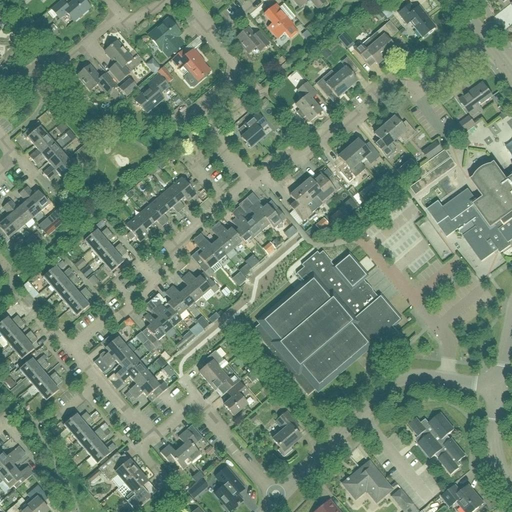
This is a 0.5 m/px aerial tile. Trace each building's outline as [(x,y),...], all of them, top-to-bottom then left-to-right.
[(89,8),(82,0),(74,0),(67,7),(62,1),(50,10),(59,20),(66,14),(73,22),(89,8)] [(290,0),(299,10),(309,1),(317,10),(325,4),(322,0),(290,0)] [(414,11),(410,5),(397,14),(406,26),(409,23),(421,39),(435,29),(419,8),(414,11)] [(295,35),(296,32),(291,27),(292,27),(275,6),(263,17),(271,26),(267,29),(276,40),(284,34),(288,39),(290,39),(295,35)] [(384,16),(381,13),(379,10),(374,14),(379,20),(384,16)] [(168,58),(182,46),(176,39),(180,35),(167,20),(148,37),(160,52),(161,51),(168,58)] [(370,39),(386,58),(395,50),(386,41),(391,36),(393,38),(398,34),(389,23),(374,36),(370,39)] [(49,36),(51,34),(57,30),(52,25),(47,30),(45,31),(49,36)] [(248,30),(236,40),(248,55),(257,47),(261,52),(268,45),(258,32),(253,36),(248,30)] [(377,65),(386,58),(370,39),(362,45),(360,43),(353,49),(363,60),(369,55),(377,65)] [(118,83),(128,74),(123,68),(131,61),(116,43),(104,53),(115,66),(109,71),(118,83)] [(201,61),(193,51),(187,56),(183,51),(171,62),(179,70),(183,67),(188,74),(183,78),(183,81),(189,89),(192,89),(197,85),(197,83),(209,73),(200,62),(201,61)] [(145,65),(154,74),(160,69),(152,59),(145,65)] [(335,77),(347,91),(357,83),(349,74),(355,69),(346,59),(341,64),(345,69),(335,77)] [(99,79),(88,67),(76,77),(89,91),(96,85),(105,95),(115,87),(104,75),(99,79)] [(162,68),(157,73),(158,75),(162,79),(167,74),(162,68)] [(347,91),(335,77),(331,72),(316,85),(324,95),(329,90),(337,99),(347,91)] [(146,115),(163,100),(159,96),(169,87),(162,79),(158,75),(145,86),(148,89),(134,101),(146,115)] [(126,98),(137,88),(129,80),(118,89),(126,98)] [(309,123),(321,113),(309,99),(315,94),(307,84),(297,92),(304,100),(295,107),(299,111),(296,114),(301,120),(304,117),(309,123)] [(492,97),(482,84),(459,100),(471,118),(481,110),(479,107),(491,99),(492,101),(495,99),(493,96),(492,97)] [(177,106),(178,107),(183,103),(182,102),(178,96),(176,98),(172,100),(177,106)] [(500,116),(503,120),(511,114),(509,109),(503,114),(500,116)] [(47,129),(56,120),(47,112),(39,121),(47,129)] [(250,149),(264,137),(259,131),(266,124),(257,114),(246,123),(251,130),(241,139),(250,149)] [(464,135),(475,126),(469,117),(457,126),(464,135)] [(384,127),(395,140),(400,136),(405,142),(415,134),(407,124),(402,128),(394,118),(384,127)] [(41,127),(38,123),(33,126),(29,129),(33,134),(40,142),(46,136),(39,128),(41,127)] [(395,140),(384,127),(374,135),(378,139),(373,143),(386,159),(396,150),(391,144),(395,140)] [(40,142),(33,134),(29,129),(25,133),(21,136),(25,140),(26,139),(33,147),(40,142)] [(66,155),(80,147),(76,140),(71,143),(66,135),(58,141),(66,155)] [(32,162),(53,144),(46,136),(40,142),(33,147),(37,151),(29,158),(32,162)] [(347,150),(359,163),(364,159),(369,165),(379,157),(370,146),(365,150),(358,141),(347,150)] [(420,153),(427,161),(441,151),(435,142),(420,153)] [(47,163),(60,152),(53,144),(32,162),(36,166),(44,159),(47,163)] [(354,167),(359,163),(347,150),(338,158),(345,167),(341,171),(350,182),(360,173),(354,167)] [(420,179),(449,158),(444,151),(415,171),(420,179)] [(45,178),(67,160),(60,152),(47,163),(50,167),(42,174),(45,178)] [(450,159),(409,188),(414,196),(421,190),(455,166),(450,159)] [(61,179),(74,169),(67,160),(45,178),(49,182),(57,175),(61,179)] [(474,179),(471,181),(483,199),(477,203),(468,190),(443,208),(438,202),(427,210),(443,233),(449,230),(452,234),(458,230),(460,232),(459,234),(461,234),(482,263),(498,251),(500,254),(511,246),(509,243),(511,240),(511,177),(508,181),(495,164),(492,166),(487,168),(482,171),(477,175),(474,179)] [(401,168),(396,172),(402,178),(407,174),(401,168)] [(384,176),(388,180),(392,177),(388,172),(384,176)] [(309,179),(299,188),(311,202),(317,209),(336,193),(327,182),(320,174),(311,181),(311,182),(309,179)] [(187,185),(182,179),(173,187),(180,195),(192,185),(190,182),(187,185)] [(180,195),(184,199),(187,203),(196,196),(191,190),(195,187),(192,185),(180,195)] [(179,203),(184,199),(180,195),(173,187),(165,193),(181,212),(184,209),(179,203)] [(293,200),(287,205),(302,222),(317,209),(311,202),(299,188),(298,189),(296,187),(289,193),(291,195),(289,196),(293,200)] [(33,197),(26,188),(22,192),(40,213),(48,206),(37,193),(33,197)] [(21,207),(32,220),(40,213),(22,192),(18,196),(25,204),(21,207)] [(181,212),(165,193),(157,200),(168,213),(172,209),(177,215),(181,212)] [(251,194),(246,199),(272,230),(285,219),(276,208),(271,212),(266,206),(262,209),(258,205),(259,203),(251,194)] [(209,199),(197,206),(202,213),(213,206),(209,199)] [(260,232),(268,225),(246,199),(242,202),(254,216),(250,219),(260,232)] [(149,207),(165,225),(169,222),(164,216),(168,213),(157,200),(149,207)] [(17,210),(10,202),(6,206),(24,227),(32,220),(21,207),(17,210)] [(16,233),(24,227),(6,206),(2,209),(9,217),(5,221),(10,227),(16,233)] [(165,225),(149,207),(141,213),(152,226),(156,222),(161,228),(165,225)] [(260,232),(250,219),(246,223),(235,211),(231,214),(235,219),(252,239),(260,232)] [(148,230),(152,226),(141,213),(134,220),(140,228),(148,237),(149,239),(153,235),(148,230)] [(60,217),(51,225),(52,225),(55,230),(65,222),(60,217)] [(235,219),(232,222),(238,230),(234,233),(242,242),(241,242),(245,246),(252,239),(235,219)] [(128,239),(140,228),(134,220),(125,227),(130,233),(126,236),(128,239)] [(0,235),(10,227),(5,221),(0,224),(0,235)] [(55,230),(52,225),(43,232),(47,237),(55,230)] [(234,233),(231,229),(227,233),(220,225),(216,229),(233,249),(241,242),(242,242),(234,233)] [(10,227),(0,235),(0,240),(1,241),(5,245),(9,242),(8,240),(16,233),(10,227)] [(139,244),(148,237),(140,228),(128,239),(130,241),(134,238),(139,244)] [(225,256),(233,249),(216,229),(212,232),(218,240),(214,243),(225,256)] [(90,250),(109,234),(106,230),(99,236),(96,232),(84,242),(90,250)] [(97,258),(110,247),(107,244),(113,238),(109,234),(90,250),(97,258)] [(225,256),(214,243),(210,247),(200,234),(196,238),(217,263),(225,256)] [(209,270),(217,263),(196,238),(192,241),(199,250),(195,254),(203,263),(199,267),(208,278),(213,274),(209,270)] [(275,249),(280,244),(276,239),(270,244),(273,247),(275,249)] [(104,266),(123,250),(119,245),(113,251),(110,247),(97,258),(104,266)] [(123,250),(104,266),(111,274),(123,263),(120,259),(127,254),(123,250)] [(331,263),(322,253),(319,256),(317,253),(301,267),(303,269),(296,275),(304,284),(259,323),(260,324),(251,331),(293,381),(306,397),(316,389),(317,391),(369,347),(375,354),(397,336),(391,329),(399,322),(391,312),(388,315),(382,308),(384,306),(362,280),(365,277),(348,257),(334,269),(330,264),(331,263)] [(79,271),(86,265),(81,259),(74,266),(79,271)] [(256,259),(248,266),(251,270),(259,263),(256,259)] [(49,286),(49,287),(61,276),(59,273),(66,267),(61,262),(42,279),(49,286)] [(243,277),(251,270),(248,266),(247,265),(238,272),(243,277)] [(80,273),(85,278),(92,272),(88,267),(80,273)] [(56,294),(75,278),(71,274),(65,280),(61,276),(49,287),(56,294)] [(185,277),(202,297),(210,291),(214,295),(219,291),(209,279),(204,283),(199,277),(195,281),(189,274),(185,277)] [(93,288),(99,283),(93,276),(87,281),(93,288)] [(194,304),(202,297),(185,277),(181,280),(187,288),(183,291),(194,304)] [(75,278),(56,294),(62,302),(75,291),(72,288),(79,282),(75,278)] [(42,289),(33,280),(25,288),(33,297),(42,289)] [(194,304),(183,291),(179,295),(173,287),(169,291),(186,311),(194,304)] [(69,310),(88,293),(84,289),(78,295),(75,291),(62,302),(69,310)] [(226,289),(220,293),(223,299),(229,296),(226,289)] [(178,318),(186,311),(169,291),(165,294),(171,302),(167,305),(170,309),(178,318)] [(88,293),(69,310),(76,318),(88,307),(85,304),(92,298),(88,293)] [(170,309),(166,313),(160,305),(161,304),(155,297),(150,302),(173,328),(181,321),(178,318),(170,309)] [(165,335),(173,328),(150,302),(144,307),(150,313),(152,312),(158,319),(154,323),(165,335)] [(139,319),(145,314),(142,310),(136,315),(139,319)] [(154,323),(148,315),(143,319),(150,326),(146,330),(151,336),(146,339),(155,350),(156,350),(158,352),(161,349),(159,347),(160,346),(157,342),(165,335),(154,323)] [(0,336),(1,337),(20,321),(17,317),(10,323),(7,319),(0,324),(0,336)] [(8,345),(20,335),(17,331),(24,325),(20,321),(1,337),(8,345)] [(14,353),(33,337),(30,332),(23,338),(20,335),(8,345),(14,353)] [(194,338),(195,337),(192,334),(190,332),(182,339),(183,340),(186,345),(189,342),(194,338)] [(98,360),(93,364),(94,365),(98,370),(124,347),(117,339),(117,340),(112,335),(108,338),(112,343),(105,350),(108,354),(106,356),(105,354),(102,354),(99,356),(99,359),(98,360)] [(33,337),(14,353),(21,361),(33,350),(30,347),(37,341),(33,337)] [(118,366),(131,355),(124,347),(98,370),(102,375),(109,369),(108,368),(115,362),(118,366)] [(222,369),(227,365),(223,360),(222,361),(214,352),(204,361),(208,366),(198,374),(206,383),(222,369)] [(113,375),(107,380),(111,386),(118,381),(138,363),(131,355),(118,366),(122,370),(114,376),(113,375)] [(25,379),(45,362),(41,358),(34,364),(31,360),(18,371),(25,379)] [(6,362),(0,367),(4,373),(10,367),(6,362)] [(32,387),(44,376),(41,373),(48,367),(45,362),(25,379),(32,387)] [(132,382),(145,371),(138,363),(118,381),(121,385),(129,378),(132,382)] [(226,373),(222,369),(206,383),(213,392),(220,386),(224,391),(226,393),(239,382),(237,380),(230,370),(226,373)] [(152,379),(145,371),(132,382),(135,386),(124,396),(127,400),(131,396),(131,397),(152,379)] [(242,383),(248,389),(258,379),(253,373),(242,383)] [(44,376),(32,387),(38,395),(58,378),(54,374),(47,379),(44,376)] [(11,390),(16,386),(9,378),(4,382),(11,390)] [(58,378),(38,395),(45,403),(57,392),(54,388),(61,382),(58,378)] [(152,393),(156,398),(157,399),(158,397),(166,390),(167,389),(163,384),(159,387),(152,379),(131,397),(134,401),(142,394),(146,398),(152,393)] [(232,417),(246,405),(241,399),(248,394),(239,383),(226,394),(231,400),(223,406),(232,417)] [(69,434),(89,417),(85,413),(78,419),(75,415),(63,426),(69,434)] [(283,458),(291,451),(289,449),(300,439),(293,431),(298,427),(286,413),(277,421),(284,430),(271,441),(279,449),(277,451),(283,458)] [(454,431),(440,414),(428,424),(425,420),(420,424),(416,419),(408,426),(421,441),(417,444),(430,460),(435,456),(451,476),(459,469),(458,468),(461,466),(458,463),(465,457),(451,440),(450,440),(447,437),(454,431)] [(76,442),(88,431),(85,428),(92,422),(89,417),(69,434),(76,442)] [(179,450),(191,463),(200,456),(192,447),(201,439),(191,427),(178,439),(184,446),(179,450)] [(83,450),(102,433),(98,429),(91,435),(88,431),(76,442),(83,450)] [(89,458),(102,447),(99,443),(105,437),(102,433),(83,450),(89,458)] [(102,447),(89,458),(96,465),(115,449),(111,444),(105,450),(102,447)] [(22,451),(18,447),(13,451),(17,456),(22,451)] [(191,463),(179,450),(174,454),(168,447),(159,454),(170,466),(174,462),(182,471),(191,463)] [(210,447),(204,452),(208,458),(214,452),(210,447)] [(0,470),(17,456),(13,451),(5,459),(2,454),(0,455),(0,470)] [(0,480),(2,482),(15,471),(12,467),(21,460),(17,456),(0,470),(0,480)] [(137,472),(128,461),(118,470),(110,460),(98,470),(101,474),(109,483),(117,477),(123,484),(137,472)] [(376,504),(391,491),(382,480),(369,463),(342,485),(349,494),(350,493),(356,500),(366,492),(376,504)] [(15,471),(2,482),(9,491),(13,487),(15,490),(32,476),(29,473),(31,472),(28,468),(19,475),(15,471)] [(244,490),(226,468),(215,478),(222,487),(214,495),(224,506),(222,508),(225,511),(226,511),(228,511),(236,506),(237,507),(239,505),(238,504),(242,501),(237,495),(244,490)] [(86,480),(85,481),(88,485),(100,475),(96,471),(86,480)] [(137,472),(123,484),(131,494),(124,500),(133,511),(149,498),(140,487),(146,482),(137,472)] [(474,511),(484,504),(469,486),(460,493),(455,486),(441,498),(450,508),(457,503),(463,511),(474,511)] [(24,503),(31,511),(47,511),(40,503),(46,497),(37,487),(26,496),(29,499),(24,503)] [(197,495),(191,488),(186,493),(192,499),(197,495)] [(402,511),(404,511),(413,505),(400,490),(390,498),(402,511)] [(337,511),(329,501),(316,511),(337,511)] [(31,511),(24,503),(20,507),(17,504),(7,511),(31,511)]
